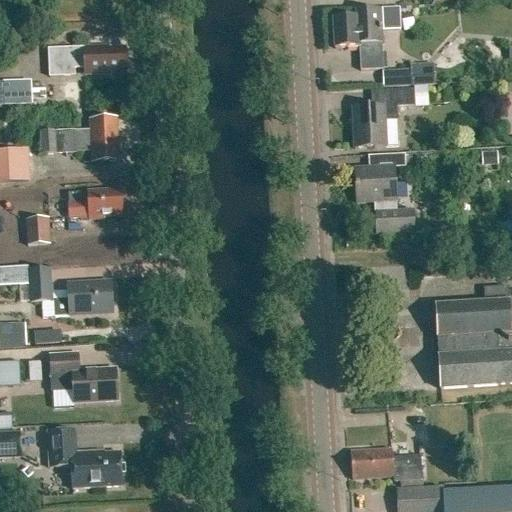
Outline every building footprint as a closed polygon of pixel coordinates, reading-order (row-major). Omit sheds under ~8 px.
[(360,72),(383,71),(381,32),(399,31),(397,10),(379,10),(356,12),(356,18),(333,19),(334,50),(359,49),(360,72)] [(108,48),(48,51),(49,78),(74,77),(74,70),(84,70),(84,77),(109,76),(109,72),(126,71),(125,52),(108,52),(108,48)] [(412,88),(434,88),(433,66),(411,66),(411,71),(381,73),(382,90),(412,88)] [(31,84),(1,85),(2,107),(32,106),(31,84)] [(370,93),(371,108),(352,109),(354,150),(385,149),(384,122),(397,122),(397,108),(415,107),(414,91),(370,93)] [(74,132),(40,134),(41,156),(76,155),(76,154),(91,153),(92,164),(119,163),(116,120),(89,121),(90,132),(74,133),(74,132)] [(28,151),(0,151),(0,184),(30,183),(28,151)] [(496,153),(482,155),(483,168),(497,167),(496,153)] [(375,215),(376,236),(414,234),(413,213),(396,214),(396,203),(394,169),(354,171),(356,205),(375,204),(376,215),(375,215)] [(87,194),(68,195),(68,205),(69,221),(89,219),(89,222),(104,221),(103,219),(122,218),(120,192),(87,193),(87,194)] [(25,222),(26,248),(49,247),(48,221),(25,222)] [(28,269),(0,270),(0,289),(29,288),(28,272),(28,269)] [(29,288),(30,304),(52,303),(50,271),(28,272),(29,288)] [(111,284),(67,286),(68,301),(53,302),(54,319),(69,318),(113,316),(111,284)] [(484,305),(434,308),(439,391),(511,386),(511,299),(509,299),(508,288),(483,290),(484,305)] [(24,326),(0,327),(0,350),(25,349),(24,326)] [(34,345),(60,344),(59,332),(33,334),(34,345)] [(117,403),(116,371),(78,373),(77,356),(49,357),(51,379),(72,377),(73,405),(117,403)] [(0,388),(19,388),(18,364),(0,364),(0,388)] [(75,433),(47,434),(49,470),(70,469),(72,491),(122,489),(120,454),(91,456),(91,454),(76,455),(75,433)] [(0,459),(19,459),(19,435),(0,435),(0,459)] [(393,479),(393,483),(422,481),(420,457),(392,459),(392,451),(350,454),(352,482),(393,479)] [(511,511),(511,489),(443,494),(443,490),(396,492),(397,511),(511,511)]
